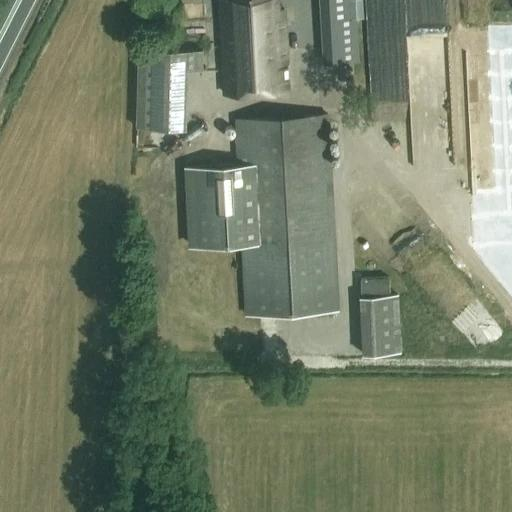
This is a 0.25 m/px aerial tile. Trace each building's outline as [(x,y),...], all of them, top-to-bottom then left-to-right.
[(220,0),(225,93),(289,90),(285,9),(279,9),(278,0),(220,0)] [(346,0),(320,0),(324,63),(360,61),(358,19),(348,20),(346,0)] [(353,0),(354,18),(370,17),(369,0),(353,0)] [(377,11),(378,26),(398,25),(397,10),(377,11)] [(139,47),(137,126),(185,128),(186,69),(202,70),(202,49),(139,47)] [(326,113),(235,118),(237,162),(186,165),(189,214),(191,214),(192,245),(242,242),(246,313),(337,308),(326,113)] [(430,284),(477,343),(495,329),(449,269),(430,284)] [(361,296),(363,353),(400,351),(397,294),(361,296)]
